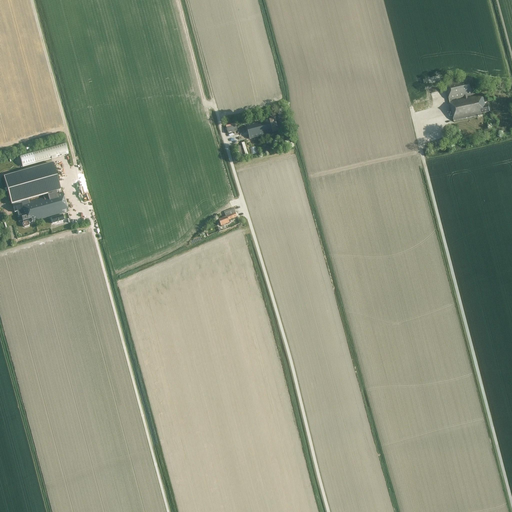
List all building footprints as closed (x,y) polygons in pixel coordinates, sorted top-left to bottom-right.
[(490,112),(488,106),(485,107),(482,95),(467,98),(467,97),(476,95),(472,77),(445,83),(454,121),(478,117),(482,116),(481,114),(490,112)] [(279,132),(275,115),(270,116),(270,118),(269,118),(273,133),(279,132)] [(237,123),(226,126),(226,128),(228,134),(238,131),(236,125),(238,125),(237,123)] [(251,139),(257,137),(254,127),(248,128),(251,139)] [(20,155),(23,167),(68,154),(65,142),(20,155)] [(11,204),(12,203),(14,212),(17,211),(19,217),(22,216),(24,224),(25,225),(29,224),(29,223),(29,221),(30,220),(31,222),(32,223),(34,222),(34,221),(35,221),(69,211),(63,192),(57,194),(56,191),(61,190),(53,163),(11,175),(11,174),(10,174),(10,175),(4,177),(11,204)] [(238,217),(235,209),(225,213),(226,217),(219,220),(221,226),(230,222),(229,220),(238,217)] [(64,220),(63,215),(51,218),(53,223),(64,220)]
